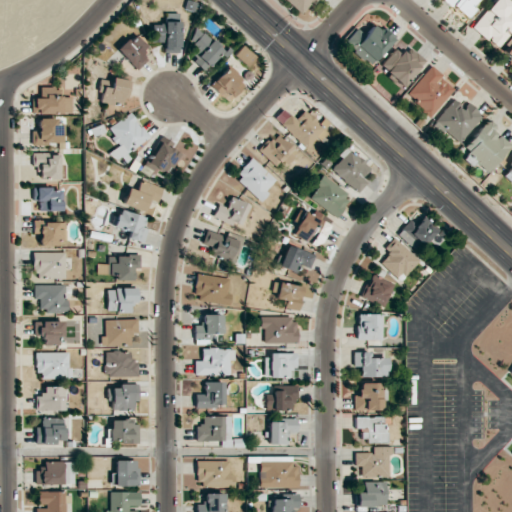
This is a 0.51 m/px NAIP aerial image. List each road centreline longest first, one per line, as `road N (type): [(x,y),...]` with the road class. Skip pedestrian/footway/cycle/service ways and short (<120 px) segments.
road 1 (residential): [(360,0),(227,142),(179,226),(168,279),(168,511)]
road 2 (residential): [(6,511),(2,83)]
road 3 (residential): [(327,511),(327,332),(339,277),(373,219),(422,169)]
road 4 (secondary): [(238,0),(511,252)]
road 5 (residential): [(397,0),(511,99)]
road 6 (residential): [(0,83),(68,44),(111,0)]
